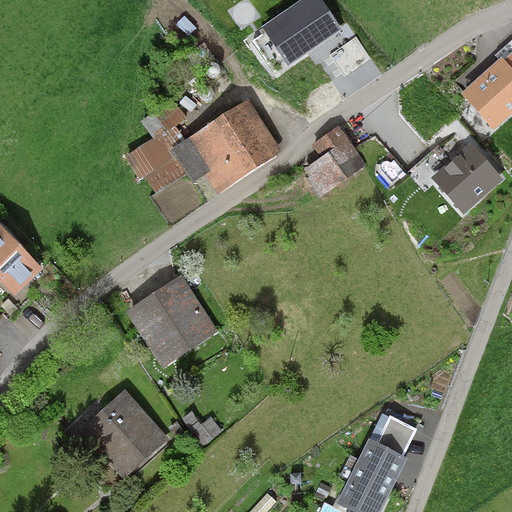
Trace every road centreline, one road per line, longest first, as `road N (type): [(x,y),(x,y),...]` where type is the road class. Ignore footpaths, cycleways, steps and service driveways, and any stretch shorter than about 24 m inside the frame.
road 1 (residential): [(511,6),(402,70),(105,281),(0,392)]
road 2 (residential): [(511,258),(414,511)]
